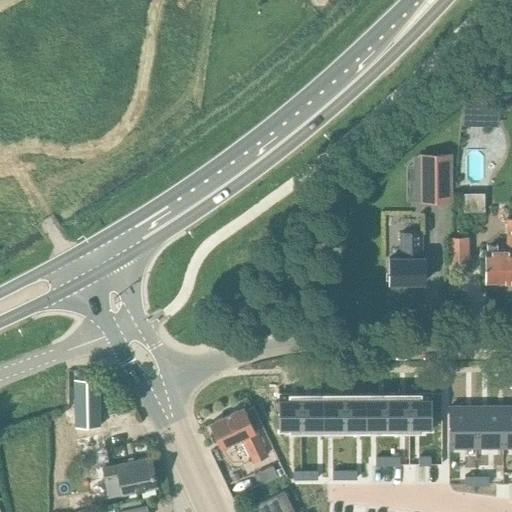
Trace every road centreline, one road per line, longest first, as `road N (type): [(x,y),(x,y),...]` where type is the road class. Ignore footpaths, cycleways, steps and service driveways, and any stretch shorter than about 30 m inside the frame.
road 1 (secondary): [(99,272),(289,146),(447,0)]
road 2 (secondary): [(411,0),(273,122),(87,246)]
road 3 (residential): [(511,338),(297,341),(156,385)]
road 4 (tertiary): [(212,511),(156,385)]
road 5 (unclassified): [(128,332),(0,375)]
